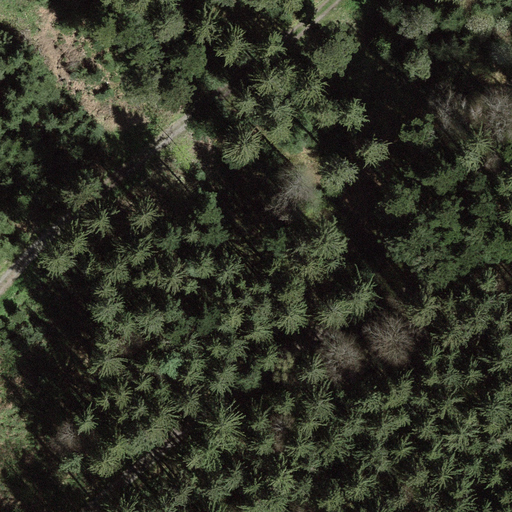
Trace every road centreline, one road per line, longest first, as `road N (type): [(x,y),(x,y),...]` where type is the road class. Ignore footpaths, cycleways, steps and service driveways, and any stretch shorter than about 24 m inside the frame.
road 1 (track): [(88,511),(310,337),(511,241)]
road 2 (track): [(0,296),(331,0)]
